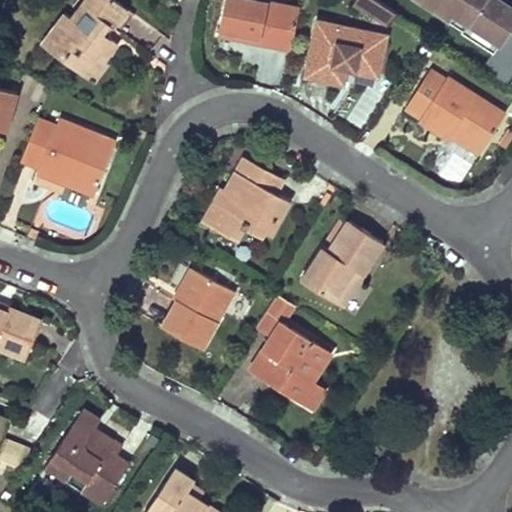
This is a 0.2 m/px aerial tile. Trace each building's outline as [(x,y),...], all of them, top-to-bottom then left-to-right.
[(127,7),(117,0),(83,0),(72,16),(65,11),(49,33),(68,47),(61,57),(83,73),(96,55),(103,61),(104,60),(117,41),(108,34),(104,31),(109,23),(113,26),(127,7)] [(300,6),(269,0),(224,0),(218,34),(291,49),(300,6)] [(394,10),(380,0),(355,0),(386,22),(394,10)] [(474,21),(441,0),(424,0),(423,3),(467,31),(471,25),(474,21)] [(509,85),(511,81),(511,12),(492,0),(441,0),(474,21),(471,25),(503,45),(497,54),(486,70),(509,85)] [(511,5),(504,0),(492,0),(511,12),(511,5)] [(133,12),(127,7),(113,26),(120,31),(133,12)] [(353,70),(377,75),(386,34),(318,19),(306,74),(343,82),(346,68),(346,65),(354,67),(353,70)] [(113,26),(109,23),(104,31),(108,34),(113,26)] [(503,45),(471,25),(467,31),(465,33),(497,54),(503,45)] [(68,47),(49,33),(42,42),(61,57),(68,47)] [(103,61),(96,55),(83,73),(94,82),(108,63),(104,60),(103,61)] [(445,78),(430,68),(405,106),(421,116),(419,119),(448,137),(450,135),(455,127),(484,146),(505,113),(447,75),(445,78)] [(17,91),(0,85),(0,126),(6,129),(17,91)] [(56,124),(38,117),(21,159),(40,166),(69,178),(67,183),(95,194),(116,139),(59,117),(56,124)] [(455,127),(450,135),(479,153),(484,146),(455,127)] [(499,143),(507,149),(511,141),(511,130),(509,129),(499,143)] [(284,177),(244,155),(225,188),(229,191),(225,198),(221,196),(206,222),(236,239),(244,225),(261,235),(264,230),(271,234),(290,200),(276,192),(284,177)] [(69,178),(40,166),(38,171),(67,183),(69,178)] [(202,219),(206,222),(221,196),(225,198),(229,191),(225,188),(220,186),(202,219)] [(384,241),(348,218),(346,221),(330,248),(324,244),(302,278),(334,298),(354,267),(363,272),(384,241)] [(341,218),(324,244),(330,248),(346,221),(341,218)] [(41,231),(31,227),(28,235),(38,239),(41,231)] [(201,271),(192,265),(175,296),(178,297),(184,301),(201,271)] [(334,298),(343,304),(363,272),(354,267),(334,298)] [(234,289),(201,271),(184,301),(178,297),(162,325),(202,347),(234,289)] [(256,325),(273,336),(264,350),(277,358),(272,365),(278,369),(275,376),(274,377),(273,379),(274,380),(274,382),(275,383),(277,384),(281,387),(280,388),(299,400),(312,380),(331,350),(285,321),(296,304),(278,293),(256,325)] [(0,302),(0,307),(7,311),(9,306),(0,302)] [(0,307),(0,346),(26,357),(42,319),(9,306),(7,311),(0,307)] [(277,358),(264,350),(252,370),(280,388),(281,387),(277,384),(275,383),(274,382),(274,380),(273,379),(274,377),(275,376),(278,369),(272,365),(277,358)] [(325,388),(312,380),(299,400),(312,408),(325,388)] [(100,418),(83,407),(52,455),(87,478),(81,488),(103,502),(105,500),(113,487),(126,467),(113,459),(116,454),(122,445),(100,431),(97,435),(92,431),(95,427),(100,418)] [(0,442),(2,438),(9,419),(0,415),(0,442)] [(100,431),(95,427),(92,431),(97,435),(100,431)] [(31,449),(2,438),(0,442),(0,464),(17,471),(31,449)] [(129,463),(116,454),(113,459),(126,467),(129,463)] [(87,478),(52,455),(45,465),(81,488),(87,478)] [(195,480),(175,466),(144,511),(219,511),(199,498),(187,491),(192,483),(195,480)] [(203,491),(192,483),(187,491),(199,498),(203,491)] [(116,489),(113,487),(105,500),(108,502),(116,489)]
